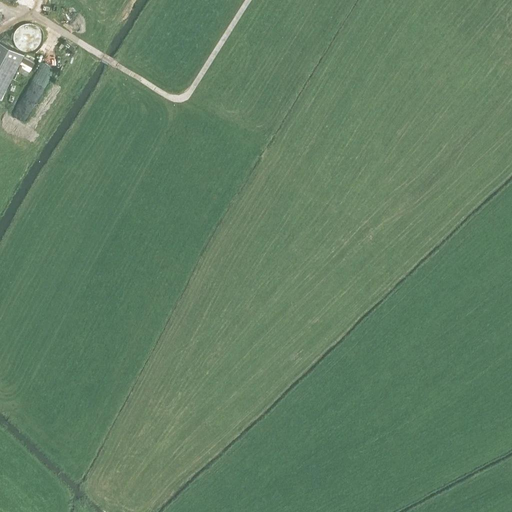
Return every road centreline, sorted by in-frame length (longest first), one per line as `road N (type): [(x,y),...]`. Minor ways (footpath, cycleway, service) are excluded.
road 1 (track): [(178,101),(29,14),(0,6)]
road 2 (track): [(249,0),(178,101)]
